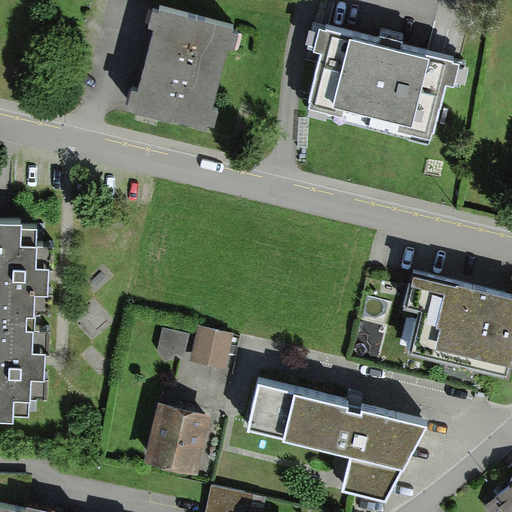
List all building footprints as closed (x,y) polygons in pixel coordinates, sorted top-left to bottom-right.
[(237,24),(161,5),(160,9),(153,7),(148,27),(154,28),(139,87),(132,86),(127,103),(133,105),(131,112),(209,132),(210,126),(217,128),(223,107),(217,105),(232,46),(238,48),(242,32),(235,31),(237,24)] [(384,43),(318,25),(311,49),(321,51),(306,105),(345,115),(347,107),(399,121),(397,130),(431,139),(447,81),(453,82),(458,63),(402,48),(404,42),(385,37),(384,43)] [(0,413),(33,414),(33,395),(49,396),(50,328),(38,328),(38,314),(54,314),(54,264),(40,264),(41,225),(0,224),(0,413)] [(511,370),(511,295),(412,272),(396,344),(511,370)] [(180,353),(185,335),(163,328),(158,346),(180,353)] [(190,354),(219,363),(227,337),(198,328),(190,354)] [(426,419),(255,379),(244,424),(351,451),(345,486),(383,493),(426,419)] [(145,460),(188,472),(204,416),(162,403),(145,460)] [(511,511),(511,486),(489,506),(494,511),(511,511)] [(53,511),(54,509),(25,502),(23,509),(0,503),(0,511),(53,511)]
